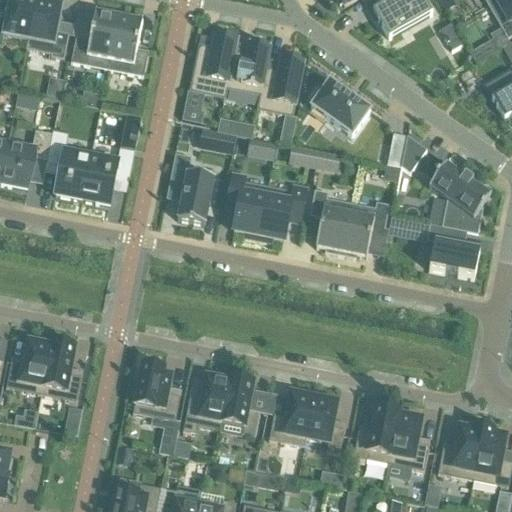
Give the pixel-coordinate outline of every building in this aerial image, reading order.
[(36,5),(33,5),(34,0),(20,0),(20,2),(11,0),(6,26),(0,25),(0,51),(2,52),(4,40),(28,45),(36,5)] [(334,0),(340,9),(342,8),(344,11),(362,0),(334,0)] [(429,14),(433,12),(430,7),(427,9),(421,0),(373,0),(380,11),(372,15),(389,43),(432,18),(429,14)] [(482,0),(489,11),(507,0),(482,0)] [(511,0),(507,0),(489,11),(507,43),(511,40),(511,0)] [(36,5),(28,45),(27,54),(51,59),(51,62),(64,64),(69,39),(57,36),(62,10),(36,5)] [(71,68),(107,75),(118,21),(95,17),(90,45),(76,42),(71,68)] [(140,26),(141,22),(122,19),(121,22),(118,21),(107,75),(144,82),(149,56),(137,54),(142,26),(140,26)] [(226,94),(234,57),(235,57),(237,45),(233,44),(234,42),(223,40),(223,42),(215,41),(212,52),(199,50),(189,96),(204,99),(225,104),(227,94),(226,94)] [(260,101),(266,73),(267,73),(271,52),(249,47),(246,59),(235,57),(234,57),(226,94),(227,94),(259,101),(260,101)] [(279,75),(267,73),(266,73),(260,101),(259,101),(257,115),(293,122),(303,68),(300,67),(300,65),(290,63),(289,65),(281,64),(279,75)] [(511,75),(511,74),(483,90),(490,103),(492,103),(504,124),(511,120),(511,121),(511,75)] [(329,86),(311,112),(313,114),(311,118),(322,126),(325,122),(352,141),(370,115),(329,86)] [(201,116),(204,99),(189,96),(188,96),(182,125),(202,129),(204,116),(201,116)] [(68,133),(72,114),(0,100),(0,116),(35,123),(34,126),(68,133)] [(126,121),(120,152),(135,155),(136,153),(142,124),(126,121)] [(235,126),(232,140),(252,144),(255,130),(235,126)] [(33,149),(9,144),(0,188),(0,189),(27,195),(34,162),(47,165),(52,139),(35,135),(33,149)] [(55,200),(82,206),(94,147),(93,147),(92,157),(66,152),(68,139),(53,136),(52,139),(47,165),(47,168),(61,171),(55,200)] [(401,172),(407,141),(393,139),(387,170),(401,172)] [(401,172),(410,179),(427,155),(407,141),(401,172)] [(0,188),(9,144),(0,142),(0,188)] [(94,147),(82,206),(109,211),(115,185),(128,188),(135,157),(120,154),(118,162),(92,157),(94,147)] [(214,183),(188,178),(191,162),(175,159),(169,190),(183,193),(177,225),(205,230),(214,183)] [(446,206),(441,233),(467,238),(478,240),(481,224),(476,221),(491,200),(486,197),(487,191),(475,189),(446,168),(438,179),(437,178),(435,182),(436,182),(428,193),(446,206)] [(388,171),(386,183),(398,185),(400,173),(388,171)] [(258,246),(268,192),(244,187),(246,181),(233,178),(227,206),(239,209),(233,236),(245,238),(244,243),(258,246)] [(292,197),(268,192),(258,246),(271,248),(272,244),(284,246),(290,219),(301,221),(307,193),(294,190),(292,197)] [(325,257),(340,261),(351,209),(327,204),(328,198),(315,195),(310,221),(321,223),(316,252),(325,254),(325,257)] [(340,261),(356,264),(357,261),(367,263),(372,233),(384,236),(389,210),(376,208),(375,213),(351,209),(340,261)] [(434,247),(429,275),(474,284),(480,254),(464,251),(467,238),(441,233),(429,230),(426,245),(434,247)] [(41,400),(52,347),(51,347),(50,351),(27,346),(23,370),(11,368),(6,393),(41,400)] [(75,352),(52,347),(41,400),(76,407),(82,382),(70,379),(75,352)] [(164,374),(142,369),(139,386),(135,386),(133,399),(136,399),(133,418),(175,427),(180,401),(168,399),(172,380),(163,378),(164,374)] [(197,431),(220,436),(230,383),(229,382),(228,386),(206,382),(201,405),(189,403),(183,436),(196,439),(197,431)] [(254,387),(230,383),(220,436),(221,436),(222,427),(244,431),(242,440),(255,443),(260,417),(248,415),(254,387)] [(274,420),(269,445),(282,448),(304,452),(306,443),(315,398),(314,398),(313,403),(290,398),(286,422),(274,420)] [(334,402),(315,398),(306,443),(328,447),(326,457),(339,459),(344,434),(333,431),(337,408),(333,407),(334,402)] [(370,439),(358,437),(353,462),(388,469),(399,416),(375,411),(370,439)] [(400,416),(399,416),(388,469),(424,476),(429,451),(417,448),(422,425),(415,423),(416,420),(400,417),(400,416)] [(471,434),(459,432),(454,456),(443,453),(438,479),(473,486),(483,433),(472,431),(471,434)] [(77,441),(78,435),(65,433),(63,438),(77,441)] [(494,435),(483,433),(473,486),(508,493),(511,473),(511,467),(501,465),(506,441),(494,439),(494,435)] [(131,455),(119,452),(116,467),(128,470),(131,455)] [(0,479),(9,481),(9,480),(12,464),(8,463),(10,457),(0,455),(0,479)] [(287,459),(282,482),(298,484),(302,461),(287,459)] [(242,488),(244,477),(230,473),(227,485),(242,488)] [(340,494),(342,480),(322,476),(319,490),(340,494)] [(9,481),(0,479),(0,504),(4,505),(9,481)] [(157,511),(161,494),(139,489),(137,499),(118,495),(116,504),(112,503),(110,511),(157,511)] [(198,511),(199,511),(176,506),(178,497),(165,494),(161,511),(198,511)]
